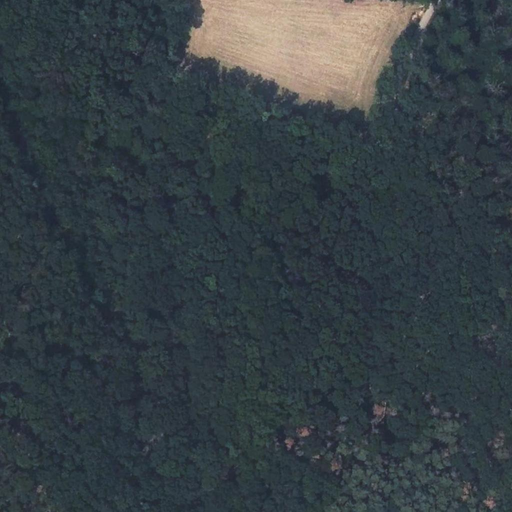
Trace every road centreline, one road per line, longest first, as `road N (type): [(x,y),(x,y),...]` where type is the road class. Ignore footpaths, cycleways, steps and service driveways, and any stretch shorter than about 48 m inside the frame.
road 1 (track): [(511,369),(404,249),(384,200)]
road 2 (track): [(384,200),(398,83),(436,0)]
